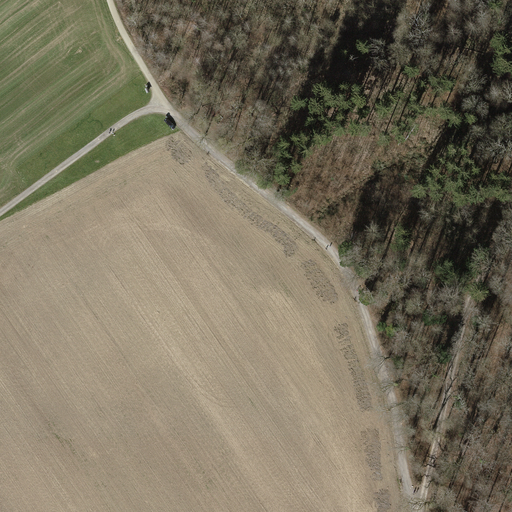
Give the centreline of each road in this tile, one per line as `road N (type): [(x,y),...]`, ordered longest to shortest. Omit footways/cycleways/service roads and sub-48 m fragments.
road 1 (track): [(412,497),(375,335),(348,268),(168,105)]
road 2 (track): [(412,497),(425,483),(458,335),(511,222)]
road 3 (track): [(168,105),(130,118),(0,212)]
